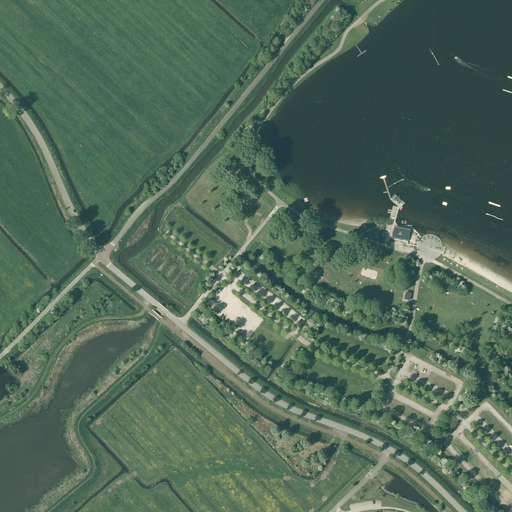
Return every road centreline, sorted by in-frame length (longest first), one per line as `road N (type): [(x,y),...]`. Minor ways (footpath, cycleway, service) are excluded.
road 1 (unclassified): [(324,0),(102,257)]
road 2 (unclassified): [(181,325),(280,404),(390,450)]
road 3 (track): [(231,286),(216,305),(281,354),(295,337),(302,324),(239,276)]
road 4 (unclassified): [(102,257),(31,125),(0,88)]
road 5 (track): [(208,268),(220,254),(174,218),(163,229),(149,248),(195,284)]
